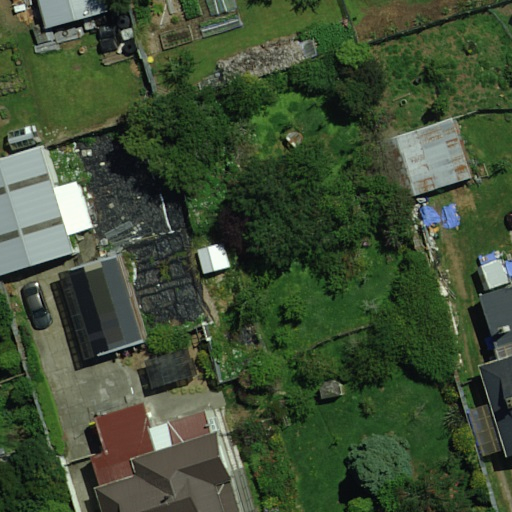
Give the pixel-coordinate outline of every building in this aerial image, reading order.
[(111,0),(39,0),(55,46),(119,25),(111,0)] [(463,100),(389,118),(411,212),(485,194),(463,100)] [(69,196),(52,142),(0,157),(0,241),(16,297),(175,250),(152,172),(69,196)] [(511,282),(494,288),(511,352),(511,358),(491,364),(511,438),(511,282)] [(260,511),(220,404),(163,426),(151,393),(103,412),(123,467),(100,475),(113,511),(260,511)]
